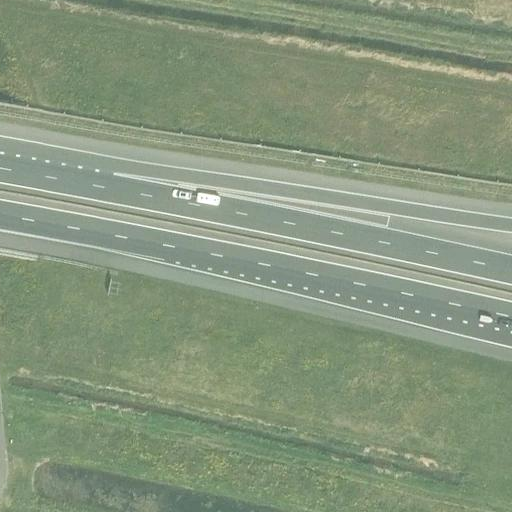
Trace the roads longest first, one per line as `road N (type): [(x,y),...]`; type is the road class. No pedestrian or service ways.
road 1 (motorway): [(0,215),(511,318)]
road 2 (motorway): [(511,271),(30,174)]
road 3 (motorway): [(511,223),(115,165),(30,174)]
